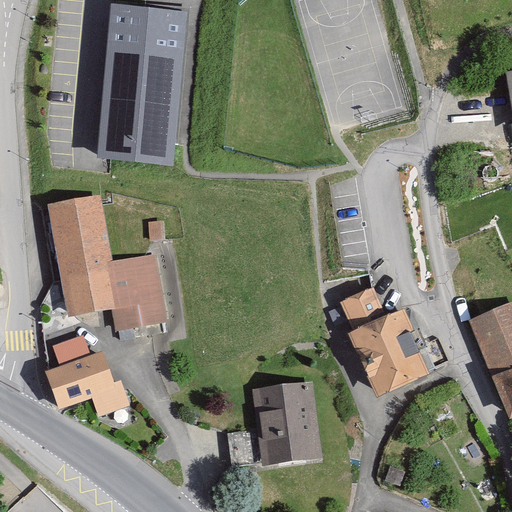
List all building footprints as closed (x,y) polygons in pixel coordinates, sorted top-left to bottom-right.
[(188,18),(113,11),(99,162),(173,170),(188,18)] [(102,198),(48,207),(68,321),(115,313),(119,334),(169,325),(157,255),(113,262),(102,198)] [(372,292),(345,304),(358,332),(351,335),(378,395),(428,372),(401,312),(384,320),(372,292)] [(511,306),(470,323),(511,425),(511,424),(511,306)] [(84,338),(52,349),(59,369),(44,374),(58,415),(94,403),(98,417),(128,407),(121,385),(115,387),(103,354),(91,358),(84,338)] [(313,384),(253,392),(263,467),(323,459),(313,384)] [(250,459),(248,431),(230,432),(232,460),(250,459)]
